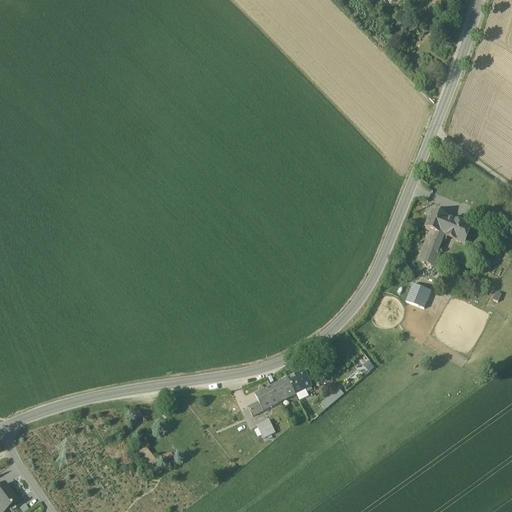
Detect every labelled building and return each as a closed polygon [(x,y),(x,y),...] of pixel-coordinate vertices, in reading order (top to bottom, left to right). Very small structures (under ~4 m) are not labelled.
[(448,219),(432,212),(425,230),(431,232),(436,234),(441,236),(441,235),(447,220),(448,219)] [(468,228),(447,220),(441,235),(444,236),(444,237),(461,244),(468,228)] [(427,238),(416,262),(423,265),(424,263),(424,262),(436,234),(431,232),(430,234),(430,236),(427,238)] [(436,234),(424,262),(424,263),(434,267),(439,255),(436,254),(444,237),(444,236),(441,235),(441,236),(436,234)] [(430,290),(413,284),(404,305),(413,308),(421,312),(430,290)] [(430,290),(421,312),(428,314),(431,306),(435,296),(436,293),(430,290)] [(496,294),(493,302),(497,304),(501,296),(496,294)] [(435,296),(431,306),(439,309),(443,299),(435,296)] [(304,372),(287,380),(295,397),(311,389),(304,372)] [(287,380),(271,388),(279,405),(295,397),(287,380)] [(271,388),(255,397),(258,404),(262,413),(279,405),(271,388)] [(326,410),(346,395),(341,389),(321,404),(326,410)] [(258,404),(248,409),(252,418),(262,413),(258,404)] [(269,422),(256,428),(263,441),(275,435),(269,422)] [(149,470),(159,462),(145,445),(135,453),(149,470)] [(4,486),(0,489),(0,511),(5,511),(17,504),(4,486)]
